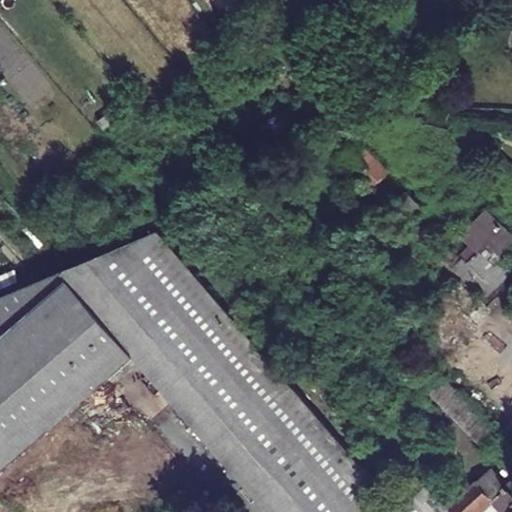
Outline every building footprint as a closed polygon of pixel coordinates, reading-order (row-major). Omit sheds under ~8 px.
[(342,157),(391,208),(396,203),(392,199),(394,196),(380,182),(391,172),(359,141),(342,157)] [(402,511),(350,453),(271,362),(159,237),(156,238),(142,244),(121,252),(95,262),(67,272),(149,367),(274,511),(402,511)] [(504,267),(477,241),(462,256),(459,253),(450,262),(464,276),(473,268),(489,284),(504,267)] [(0,496),(149,367),(67,272),(66,271),(0,298),(0,496)] [(475,436),(489,422),(459,391),(445,405),(475,436)] [(511,511),(511,490),(493,469),(445,511),(482,511),(493,503),(500,511),(511,511)]
